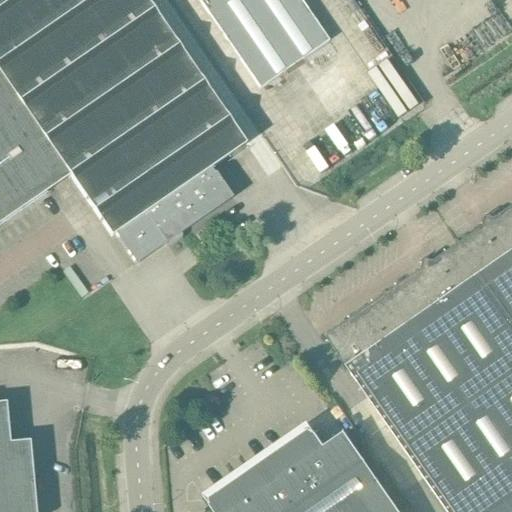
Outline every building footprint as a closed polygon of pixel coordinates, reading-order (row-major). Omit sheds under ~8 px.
[(145,0),(0,0),(0,226),(73,177),(95,209),(94,212),(112,238),(115,235),(136,266),(233,199),(211,170),(246,146),(145,0)] [(200,0),(261,87),(327,42),(297,0),(200,0)] [(511,472),(464,403),(511,370),(511,208),(325,341),(447,511),(489,511),(511,496),(511,472)] [(511,370),(464,403),(511,472),(511,370)] [(0,511),(35,511),(30,443),(10,445),(6,404),(0,405),(0,511)] [(398,511),(345,435),(325,449),(315,434),(210,507),(213,511),(398,511)]
